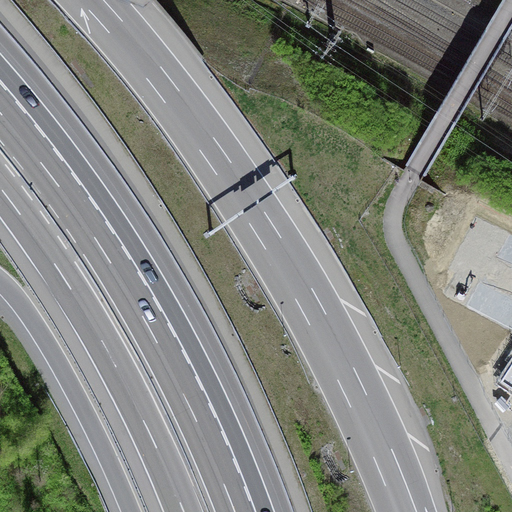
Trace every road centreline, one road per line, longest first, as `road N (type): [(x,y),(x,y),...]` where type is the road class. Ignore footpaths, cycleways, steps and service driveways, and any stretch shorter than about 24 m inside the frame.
road 1 (motorway): [(381,452),(264,228),(91,0)]
road 2 (motorway): [(234,511),(149,328),(74,207),(0,112)]
road 3 (motorway): [(0,187),(106,349),(183,511)]
road 4 (motorway): [(0,280),(44,337),(131,511)]
